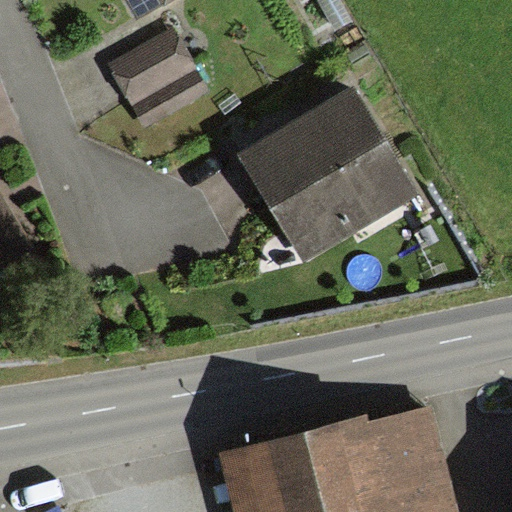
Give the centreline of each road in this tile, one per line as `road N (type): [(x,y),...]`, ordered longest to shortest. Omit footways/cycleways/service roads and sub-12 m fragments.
road 1 (tertiary): [(0,429),(511,326)]
road 2 (residential): [(0,4),(49,152),(108,234)]
